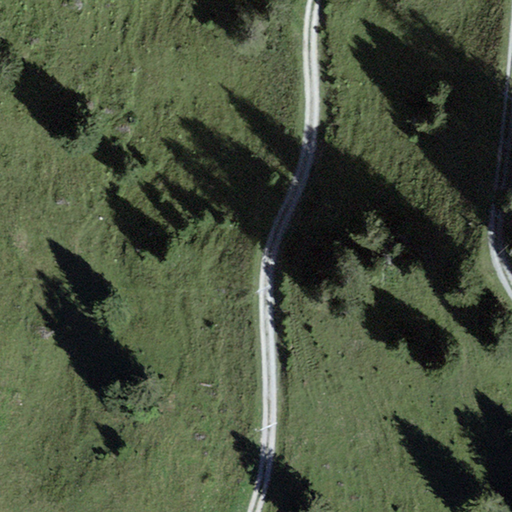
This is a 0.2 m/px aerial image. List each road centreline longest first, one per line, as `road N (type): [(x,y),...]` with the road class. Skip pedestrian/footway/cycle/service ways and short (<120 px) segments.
road 1 (track): [(316,0),(313,126),(269,267),(273,396),(255,511)]
road 2 (track): [(511,281),(497,239),(511,104)]
